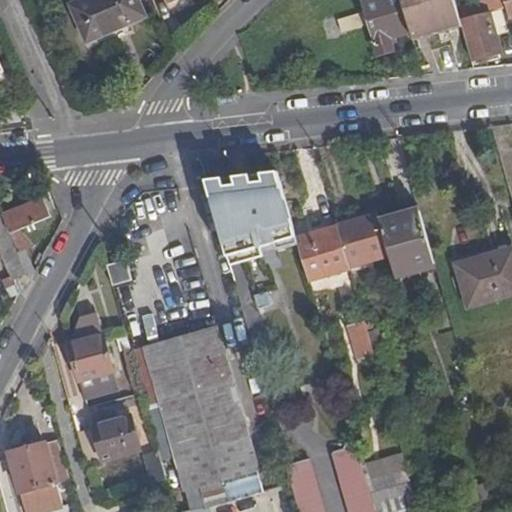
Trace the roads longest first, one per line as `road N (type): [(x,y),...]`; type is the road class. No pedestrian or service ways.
road 1 (secondary): [(511,93),(120,138)]
road 2 (unknown): [(183,131),(268,467)]
road 3 (residential): [(0,367),(120,138)]
road 4 (residential): [(257,0),(120,138)]
road 5 (residential): [(12,0),(76,143)]
